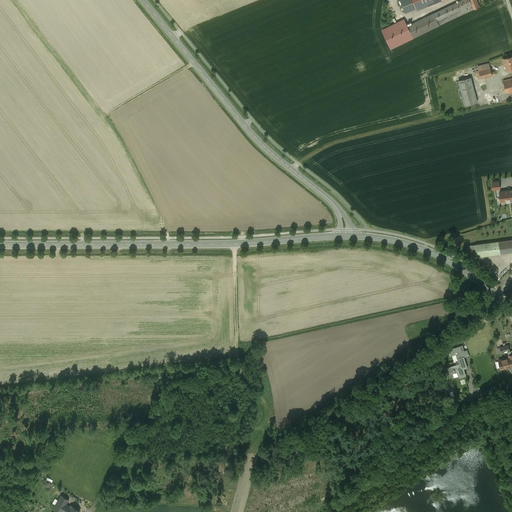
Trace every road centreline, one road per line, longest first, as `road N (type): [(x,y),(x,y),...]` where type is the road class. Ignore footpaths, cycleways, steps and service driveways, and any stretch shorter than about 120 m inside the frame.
road 1 (secondary): [(346,236),(0,244)]
road 2 (track): [(235,244),(237,360),(176,376),(92,509)]
road 3 (tertiary): [(346,236),(339,210),(257,139),(143,0)]
road 4 (track): [(498,299),(283,435)]
road 5 (unclassified): [(329,511),(455,407),(511,384)]
road 6 (secondary): [(511,314),(448,259),(397,241),(346,236)]
road 7 (track): [(290,168),(332,143),(448,113)]
